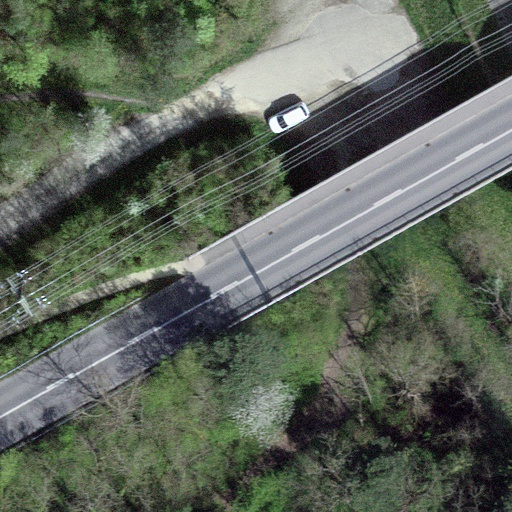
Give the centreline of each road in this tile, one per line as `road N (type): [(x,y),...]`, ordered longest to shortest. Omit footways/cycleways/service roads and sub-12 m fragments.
road 1 (track): [(379,268),(408,128),(380,73),(335,59),(287,65),(178,115),(0,228)]
road 2 (tertiary): [(511,124),(0,415)]
